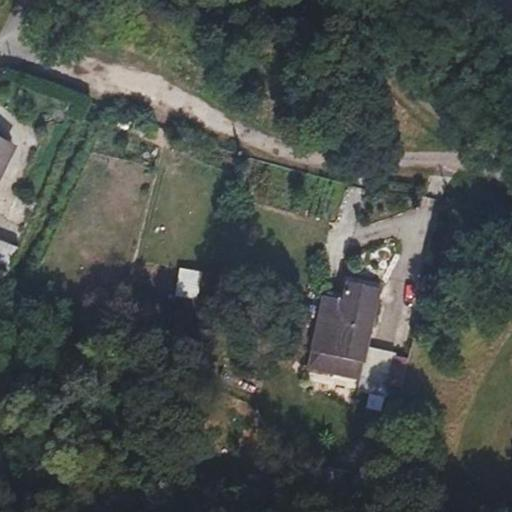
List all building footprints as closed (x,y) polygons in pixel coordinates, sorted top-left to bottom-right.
[(0,240),(0,273),(11,277),(20,247),(0,240)] [(343,315),(323,313),(316,349),(321,350),(315,382),(327,384),(332,356),(365,361),(364,376),(393,381),(398,352),(369,347),(375,320),(372,320),(375,305),(345,301),(343,315)] [(428,365),(413,362),(406,393),(421,396),(428,365)] [(460,411),(444,407),(433,455),(449,459),(460,411)] [(76,511),(87,474),(0,445),(0,496),(48,511),(76,511)] [(449,459),(433,455),(429,470),(445,473),(449,459)]
